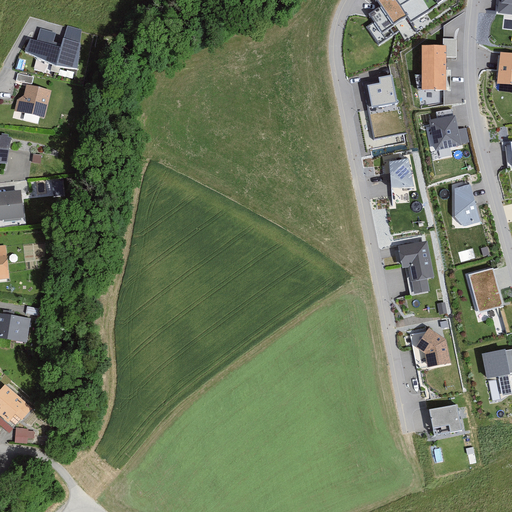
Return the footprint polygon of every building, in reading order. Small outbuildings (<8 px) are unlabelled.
[(380,0),(383,4),(372,12),(377,20),(368,26),(379,42),(442,0),(380,0)] [(511,0),(499,0),(498,13),(511,14),(511,0)] [(27,40),(23,53),(52,68),(75,70),(81,31),(66,27),(60,45),(52,43),(55,34),(40,30),(35,43),(27,40)] [(444,44),(419,43),(419,88),(447,88),(447,58),(457,58),(458,39),(444,38),(444,44)] [(511,51),(499,50),(495,82),(511,84),(511,51)] [(380,81),(365,83),(370,107),(397,102),(392,72),(379,74),(380,81)] [(49,91),(28,87),(25,100),(19,99),(17,109),(44,115),(49,91)] [(456,113),(429,119),(435,150),(469,143),(466,128),(459,129),(456,113)] [(9,138),(0,136),(0,160),(6,161),(9,138)] [(409,157),(389,159),(392,186),(412,183),(409,157)] [(480,221),(470,184),(465,184),(455,188),(455,215),(464,225),(480,221)] [(20,191),(0,193),(0,217),(22,215),(20,191)] [(423,245),(404,249),(409,278),(423,275),(429,275),(423,245)] [(492,268),(467,274),(478,312),(503,306),(492,268)] [(423,275),(409,278),(412,293),(426,290),(423,275)] [(29,320),(0,315),(0,335),(26,340),(29,320)] [(429,326),(416,345),(425,352),(428,366),(450,362),(446,338),(429,326)] [(507,347),(481,352),(486,378),(510,373),(511,371),(511,348),(508,349),(507,347)] [(29,409),(5,388),(0,393),(0,415),(12,427),(29,409)] [(456,408),(428,413),(433,439),(461,434),(456,408)] [(34,442),(36,429),(17,426),(15,439),(34,442)]
